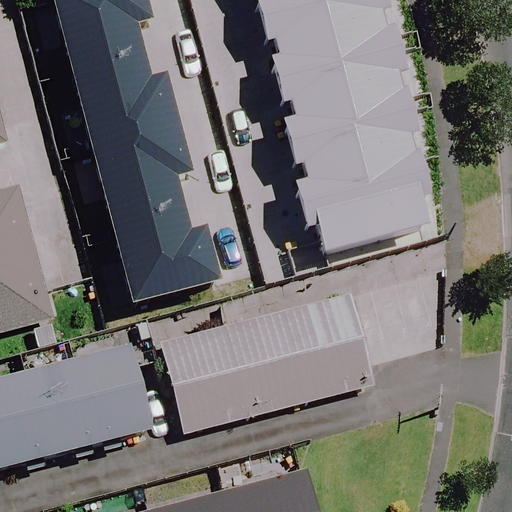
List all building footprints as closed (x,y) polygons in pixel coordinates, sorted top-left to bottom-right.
[(316,44),(306,0),(288,0),(219,15),(247,148),(281,141),(295,207),(370,190),(337,39),(316,44)] [(204,219),(157,22),(77,42),(79,52),(60,57),(78,132),(93,129),(120,240),(204,219)] [(0,341),(44,330),(10,199),(0,201),(0,341)] [(326,276),(310,211),(242,228),(259,293),(326,276)] [(155,313),(139,256),(93,269),(109,326),(155,313)] [(335,305),(151,354),(176,447),(359,398),(335,305)] [(0,481),(139,445),(117,361),(0,391),(0,481)] [(308,511),(299,477),(168,511),(308,511)]
